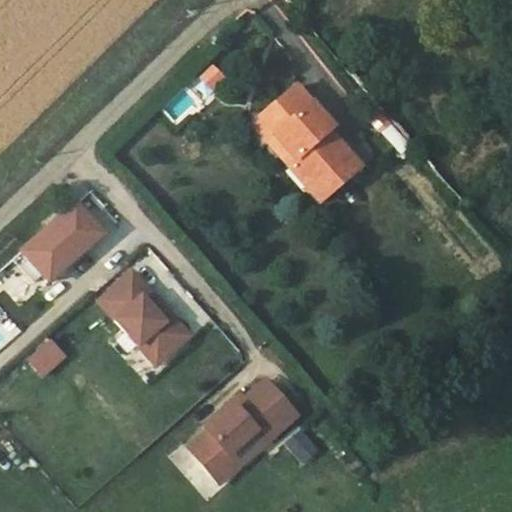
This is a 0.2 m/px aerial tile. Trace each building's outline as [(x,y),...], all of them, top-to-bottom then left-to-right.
[(211,67),(201,77),(214,90),(224,80),(211,67)] [(296,87),(258,119),(276,140),(269,146),(268,147),(285,168),(287,166),(318,202),(359,167),(328,132),(332,129),(296,87)] [(380,114),(370,122),(400,155),(409,146),(380,114)] [(258,119),(251,125),(269,146),(276,140),(258,119)] [(107,232),(80,202),(26,249),(52,279),(107,232)] [(52,279),(26,249),(15,259),(41,289),(52,279)] [(135,345),(142,338),(159,358),(186,335),(130,271),(96,300),(135,345)] [(142,338),(135,345),(152,365),(159,358),(142,338)] [(257,394),(288,429),(300,418),(269,384),(257,394)] [(211,434),(217,442),(199,458),(219,480),(238,464),(232,458),(259,434),(269,445),(288,429),(257,394),(248,402),(211,434)] [(211,434),(248,402),(244,396),(206,429),(211,434)] [(301,428),(284,444),(303,465),(320,449),(301,428)] [(217,442),(211,434),(192,451),(199,458),(217,442)] [(238,464),(219,480),(223,486),(269,445),(259,434),(232,458),(238,464)]
